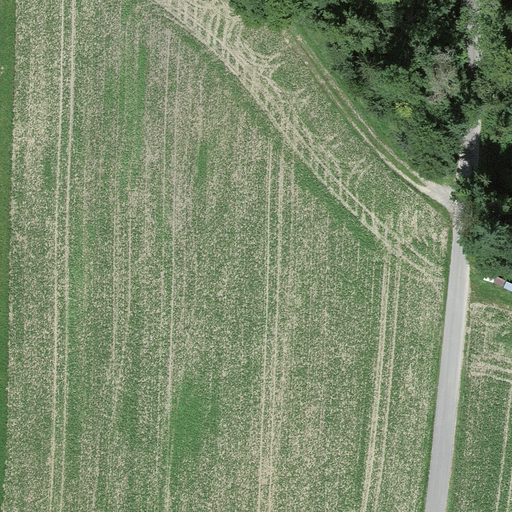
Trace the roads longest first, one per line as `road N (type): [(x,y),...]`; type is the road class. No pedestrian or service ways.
road 1 (unclassified): [(432,511),(471,87),(469,0)]
road 2 (track): [(252,0),(294,32),(392,159),(460,214)]
